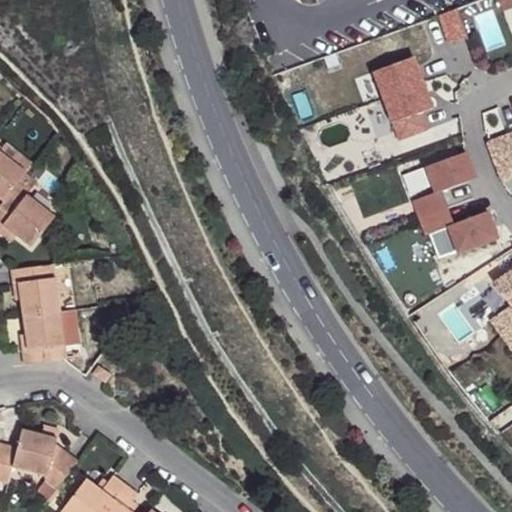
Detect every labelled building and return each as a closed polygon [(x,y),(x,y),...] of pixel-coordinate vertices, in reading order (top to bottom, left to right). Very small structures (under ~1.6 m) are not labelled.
[(511,0),(503,0),(509,13),(511,11),(511,0)] [(459,14),(441,21),(452,49),(469,42),(459,14)] [(385,100),(424,85),(415,60),(375,74),(385,100)] [(434,111),(424,85),(385,100),(400,143),(428,133),(422,116),(434,111)] [(511,181),(511,136),(488,145),(503,185),(511,181)] [(0,152),(26,173),(33,165),(6,143),(1,149),(0,148),(0,152)] [(0,198),(4,202),(13,190),(25,174),(26,173),(0,152),(0,198)] [(420,221),(449,211),(442,194),(477,182),(467,155),(427,170),(436,195),(414,204),(420,221)] [(25,174),(13,190),(24,199),(27,195),(36,183),(25,174)] [(4,202),(0,206),(0,231),(4,226),(16,235),(32,248),(55,217),(27,195),(24,199),(13,190),(4,202)] [(455,227),(449,211),(420,221),(427,238),(449,230),(459,256),(499,241),(489,214),(455,227)] [(16,235),(4,226),(0,231),(0,233),(11,242),(16,235)] [(53,265),(12,271),(14,285),(20,284),(22,299),(25,318),(60,313),(53,265)] [(502,338),(511,331),(511,274),(495,287),(511,309),(491,323),(502,338)] [(60,313),(25,318),(27,336),(29,351),(23,351),(25,366),(66,360),(64,346),(80,343),(76,310),(60,313)] [(511,331),(502,338),(511,351),(511,331)] [(98,366),(92,374),(105,383),(110,375),(98,366)] [(43,435),(57,439),(59,431),(45,427),(43,435)] [(17,449),(12,468),(46,477),(45,481),(46,482),(56,490),(78,462),(56,445),(57,439),(43,435),(22,430),(17,449)] [(0,481),(8,484),(12,468),(17,449),(0,444),(0,481)] [(61,511),(105,511),(126,486),(113,476),(108,483),(102,491),(97,487),(86,479),(61,511)] [(97,487),(102,491),(108,483),(103,479),(97,487)] [(48,501),(56,490),(46,482),(38,494),(48,501)] [(126,486),(105,511),(129,511),(127,510),(133,502),(138,495),(126,486)] [(133,502),(127,510),(129,511),(132,511),(138,505),(133,502)]
